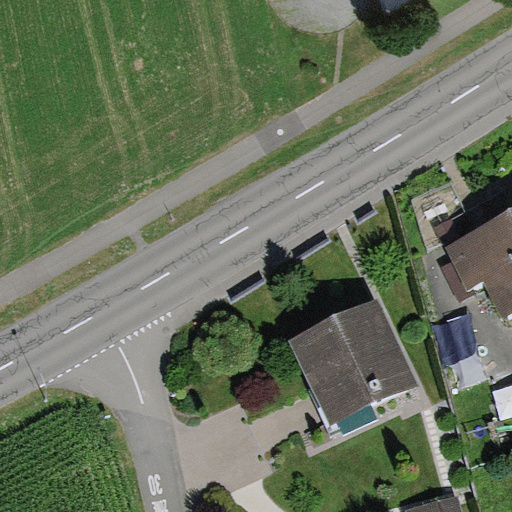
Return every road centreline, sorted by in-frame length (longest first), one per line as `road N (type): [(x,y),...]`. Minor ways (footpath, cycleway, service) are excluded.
road 1 (tertiary): [(511,64),(101,315)]
road 2 (residential): [(101,315),(147,423),(166,511)]
